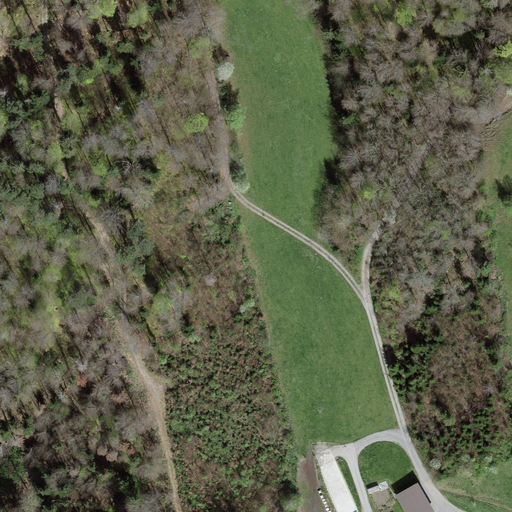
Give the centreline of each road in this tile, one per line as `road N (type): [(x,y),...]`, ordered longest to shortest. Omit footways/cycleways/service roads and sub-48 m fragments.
road 1 (track): [(42,0),(68,183),(112,249),(123,318),(157,400),(179,511)]
road 2 (track): [(188,0),(234,192),(308,239),(364,295)]
road 3 (track): [(364,295),(374,240),(426,141),(472,86),(480,41),(473,0)]
road 4 (track): [(408,441),(364,295)]
